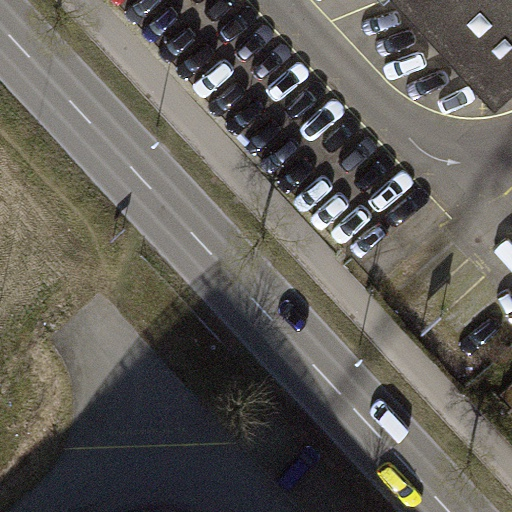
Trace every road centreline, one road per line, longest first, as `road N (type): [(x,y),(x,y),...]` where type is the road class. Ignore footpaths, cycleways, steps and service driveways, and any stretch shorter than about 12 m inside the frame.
road 1 (primary): [(0,23),(450,511)]
road 2 (residential): [(62,511),(80,496),(155,477),(235,494),(251,511)]
